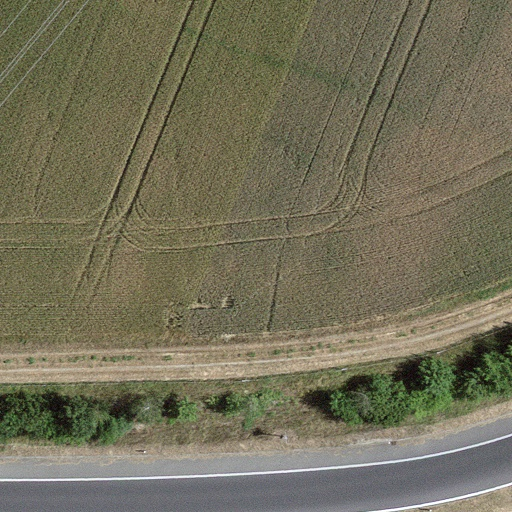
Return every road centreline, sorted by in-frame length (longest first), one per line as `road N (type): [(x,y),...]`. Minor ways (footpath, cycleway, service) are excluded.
road 1 (track): [(0,365),(312,351),(386,340),(511,301)]
road 2 (trunk): [(511,458),(386,486),(0,500)]
